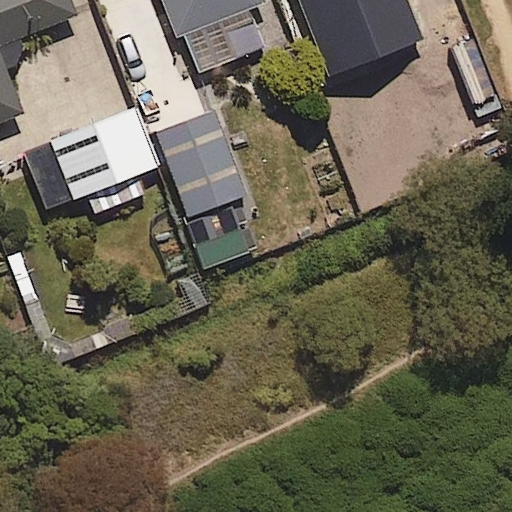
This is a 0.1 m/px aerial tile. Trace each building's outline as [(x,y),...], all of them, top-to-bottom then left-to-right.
[(0,0),(0,126),(21,118),(5,79),(20,43),(75,20),(66,0),(0,0)] [(261,0),(157,0),(188,79),(262,51),(248,13),(264,7),(261,0)] [(348,0),(283,0),(300,41),(319,33),(355,18),(348,0)] [(23,145),(50,213),(81,200),(88,217),(144,195),(137,178),(156,171),(100,32),(47,53),(75,125),(23,145)] [(228,206),(243,201),(212,115),(154,136),(196,250),(238,234),(228,206)]
